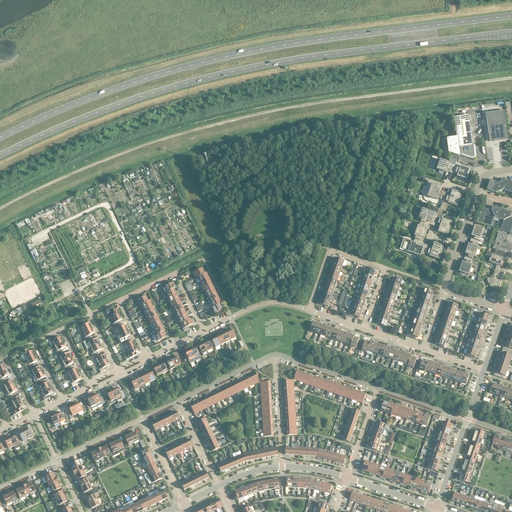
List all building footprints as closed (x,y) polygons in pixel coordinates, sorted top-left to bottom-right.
[(504,112),(486,114),(488,135),(489,135),(489,134),(493,133),(493,134),(494,134),(494,138),(499,142),(507,141),(508,141),(504,112)] [(454,118),(457,137),(447,138),(447,139),(448,153),(454,154),(452,159),(458,161),(460,156),(458,155),(457,153),(459,152),(459,153),(472,158),(473,158),(474,157),(474,156),(475,156),(475,155),(474,149),(474,148),(475,148),(474,148),(474,147),(473,146),(470,116),(454,118)] [(447,170),(453,172),(455,165),(449,164),(450,163),(440,160),(437,169),(446,172),(447,170)] [(456,163),(455,165),(453,172),(458,174),(457,176),(467,179),(470,170),(461,167),(461,165),(456,163)] [(487,190),(492,191),(497,193),(503,190),(500,184),(490,180),(487,190)] [(506,180),(500,184),(503,190),(508,192),(511,182),(506,180)] [(437,199),(443,200),(445,194),(440,192),(441,187),(432,184),(427,196),(437,200),(437,199)] [(457,207),(462,194),(452,190),(450,196),(445,194),(443,200),(440,209),(443,210),(445,211),(448,203),(457,207)] [(491,227),(494,217),(491,211),(482,208),(477,222),(491,227)] [(498,208),(491,211),(494,217),(499,219),(502,209),(498,208)] [(422,219),(420,224),(427,226),(428,222),(432,223),(431,224),(434,225),(438,214),(437,213),(435,213),(422,209),(419,218),(422,219)] [(439,209),(437,213),(438,214),(434,225),(440,227),(443,219),(444,216),(441,215),(443,210),(440,209),(439,209)] [(507,211),(502,209),(499,219),(504,221),(510,217),(507,211)] [(511,227),(511,218),(510,217),(504,221),(501,230),(510,233),(511,227)] [(452,222),(443,219),(440,227),(438,232),(448,235),(452,222)] [(427,226),(420,224),(419,227),(418,226),(414,236),(416,236),(415,239),(422,241),(422,238),(424,239),(427,229),(426,229),(427,226)] [(473,236),(471,242),(478,244),(480,238),(481,239),(484,229),(475,226),(471,236),(473,236)] [(492,240),(490,244),(494,246),(493,249),(510,255),(511,250),(510,250),(511,248),(511,247),(511,242),(507,241),(507,240),(508,240),(509,236),(498,232),(497,236),(498,236),(497,238),(495,241),(492,240)] [(400,249),(408,252),(414,254),(414,255),(416,255),(420,256),(421,254),(424,255),(425,253),(427,247),(424,246),(423,247),(420,246),(422,241),(415,239),(414,242),(404,238),(400,249)] [(478,244),(471,242),(470,245),(468,244),(465,254),(467,254),(466,257),(472,259),(473,256),(475,257),(478,247),(477,247),(478,244)] [(432,249),(427,247),(425,253),(430,255),(430,256),(439,260),(444,247),(434,243),(432,249)] [(496,265),(495,269),(498,270),(500,266),(502,267),(503,262),(501,261),(503,257),(487,252),(486,255),(491,256),(489,262),(496,265)] [(334,261),(333,263),(342,266),(344,261),(333,257),(332,260),(334,261)] [(472,259),(466,257),(464,263),(462,262),(459,272),(469,275),(472,265),(470,265),(472,259)] [(342,266),(333,263),(332,266),(331,265),(330,268),(340,271),(342,266)] [(196,278),(197,277),(204,274),(202,268),(193,273),(196,278)] [(340,271),(330,268),(329,270),(330,271),(330,273),(339,276),(340,271)] [(366,269),(364,274),(373,277),(374,275),(376,275),(377,272),(366,269)] [(498,270),(495,269),(492,278),(486,278),(487,278),(487,280),(488,282),(488,284),(490,283),(489,286),(498,289),(504,272),(498,270)] [(205,273),(204,274),(197,277),(200,282),(208,278),(205,273)] [(339,276),(330,273),(329,276),(327,275),(326,278),(337,282),(339,276)] [(373,277),(364,274),(363,279),(373,283),(374,280),(373,279),(373,277)] [(391,280),(391,283),(400,286),(402,281),(391,277),(390,280),(391,280)] [(210,283),(208,278),(200,282),(202,287),(210,283)] [(337,282),(326,278),(325,281),(327,281),(326,284),(335,287),(337,282)] [(373,283),(363,279),(361,284),(370,287),(371,285),(372,285),(373,283)] [(168,285),(166,282),(161,285),(162,288),(164,287),(166,292),(173,289),(175,288),(172,283),(168,285)] [(213,288),(210,283),(202,287),(205,293),(213,288)] [(400,286),(391,283),(390,285),(388,285),(387,287),(398,291),(400,286)] [(335,287),(326,284),(325,286),(324,286),(323,288),(333,292),(335,287)] [(370,287),(361,284),(359,289),(370,293),(371,290),(369,290),(370,287)] [(398,291),(387,287),(386,290),(388,291),(387,293),(396,296),(398,291)] [(215,294),(213,288),(205,293),(207,298),(215,294)] [(333,292),(323,288),(322,291),(323,291),(323,294),(332,297),(333,292)] [(424,288),(423,294),(432,297),(432,294),(434,295),(435,292),(424,288)] [(166,292),(162,294),(165,299),(167,298),(180,292),(179,290),(175,292),(173,289),(166,292)] [(370,293),(359,289),(357,294),(366,297),(367,295),(369,296),(370,293)] [(181,294),(180,292),(167,298),(170,303),(178,299),(177,296),(181,294)] [(396,296),(387,293),(386,296),(385,295),(384,298),(394,301),(396,296)] [(218,299),(215,294),(207,298),(204,299),(207,304),(210,303),(218,299)] [(332,297),(323,294),(322,296),(320,296),(319,298),(330,302),(332,297)] [(366,297),(357,294),(356,299),(366,303),(367,300),(366,300),(366,297)] [(432,297),(423,294),(421,299),(432,303),(432,300),(431,299),(432,297)] [(139,306),(141,305),(148,301),(147,301),(145,296),(137,300),(139,306)] [(330,302),(319,298),(318,301),(320,302),(319,304),(328,307),(330,302)] [(394,301),(384,298),(383,300),(385,301),(384,303),(393,306),(394,301)] [(180,302),(178,299),(170,303),(172,308),(185,302),(184,300),(180,302)] [(221,304),(218,299),(210,303),(212,308),(219,304),(219,305),(221,304)] [(366,303),(356,299),(354,304),(363,308),(364,305),(365,306),(366,303)] [(432,303),(421,299),(419,304),(428,307),(429,305),(431,305),(432,303)] [(29,305),(30,308),(41,303),(40,300),(29,305)] [(149,301),(147,301),(148,301),(141,305),(143,310),(151,306),(149,301)] [(186,304),(185,302),(172,308),(175,314),(183,309),(182,306),(186,304)] [(446,305),(446,307),(456,311),(458,306),(449,302),(448,305),(446,305)] [(393,306),(384,303),(383,306),(381,305),(380,308),(391,311),(393,306)] [(212,308),(211,308),(213,314),(222,310),(219,305),(219,304),(212,308)] [(363,308),(354,304),(352,310),(363,313),(364,311),(362,310),(363,308)] [(428,307),(419,304),(417,309),(428,313),(429,310),(427,310),(428,307)] [(154,311),(151,306),(143,310),(146,315),(154,311)] [(456,311),(446,307),(445,310),(446,311),(445,313),(454,316),(456,311)] [(391,311),(380,308),(379,311),(381,311),(380,314),(389,317),(391,311)] [(112,311),(111,309),(105,311),(107,314),(108,313),(111,319),(119,314),(118,312),(117,309),(112,311)] [(185,312),(183,309),(175,314),(177,319),(190,312),(189,310),(185,312)] [(428,313),(417,309),(416,314),(425,317),(426,315),(427,315),(428,313)] [(363,313),(352,310),(350,315),(359,318),(360,315),(362,316),(363,313)] [(156,316),(154,311),(146,315),(148,320),(156,316)] [(191,314),(190,312),(177,319),(180,324),(181,323),(188,320),(188,319),(187,317),(191,314)] [(454,316),(445,313),(445,315),(443,315),(442,318),(453,321),(454,316)] [(480,313),(478,319),(489,322),(490,320),(488,319),(489,316),(480,313)] [(120,317),(119,314),(111,319),(113,324),(112,324),(113,327),(119,324),(117,322),(122,319),(121,316),(120,317)] [(389,317),(380,314),(379,316),(378,315),(377,318),(388,322),(389,317)] [(425,317),(416,314),(414,319),(425,323),(425,320),(424,320),(425,317)] [(159,321),(156,316),(148,320),(151,325),(159,321)] [(388,322),(377,318),(376,321),(378,321),(377,324),(386,327),(388,322)] [(453,321),(442,318),(441,320),(443,321),(442,323),(451,326),(453,321)] [(189,319),(188,319),(188,320),(181,323),(184,328),(182,329),(184,332),(189,329),(188,326),(192,324),(189,319)] [(425,323),(414,319),(412,324),(421,328),(422,325),(424,326),(425,323)] [(489,322),(478,319),(477,324),(486,327),(487,324),(488,325),(489,322)] [(161,326),(159,321),(151,325),(153,330),(161,326)] [(77,325),(78,328),(81,333),(82,332),(91,328),(90,326),(89,323),(84,325),(82,322),(77,325)] [(310,331),(315,333),(319,322),(316,322),(316,323),(313,322),(310,331)] [(321,323),(319,322),(315,333),(320,335),(323,326),(321,325),(321,323)] [(451,326),(442,323),(441,326),(439,325),(439,328),(449,331),(451,326)] [(120,327),(119,324),(113,327),(114,330),(116,329),(118,334),(127,330),(126,328),(125,325),(120,327)] [(421,328),(412,324),(410,330),(421,333),(422,331),(420,330),(421,328)] [(486,327),(477,324),(475,329),(486,332),(486,330),(485,329),(486,327)] [(234,331),(231,325),(228,327),(230,330),(226,332),(230,340),(235,338),(232,331),(234,331)] [(326,327),(323,326),(320,335),(325,337),(329,326),(326,325),(326,327)] [(164,332),(161,326),(153,330),(156,335),(156,336),(163,332),(164,332)] [(332,327),(329,326),(325,337),(331,338),(334,329),(331,328),(332,327)] [(92,331),(91,328),(82,332),(85,337),(83,338),(85,341),(90,338),(89,336),(94,333),(93,330),(92,331)] [(336,330),(334,329),(331,338),(336,340),(339,329),(337,328),(336,330)] [(449,331),(439,328),(438,330),(439,331),(438,333),(447,336),(449,331)] [(342,330),(339,329),(336,340),(341,342),(344,333),(341,332),(342,330)] [(486,332),(475,329),(473,334),(482,337),(483,335),(485,335),(486,332)] [(128,333),(127,330),(118,334),(121,339),(119,340),(121,343),(126,340),(125,338),(130,335),(129,332),(128,333)] [(421,333),(410,330),(409,335),(418,338),(419,335),(420,336),(421,333)] [(156,336),(156,335),(154,336),(157,342),(165,337),(163,332),(156,336)] [(230,340),(226,332),(222,334),(223,336),(222,336),(225,343),(230,340)] [(346,334),(344,333),(341,342),(346,344),(349,333),(347,332),(346,334)] [(352,334),(349,333),(346,344),(351,345),(353,338),(354,338),(354,336),(352,335),(352,334)] [(447,336),(438,333),(438,336),(436,335),(435,338),(446,342),(447,336)] [(482,337),(473,334),(471,339),(482,343),(483,340),(481,339),(482,337)] [(210,335),(208,337),(213,347),(214,346),(215,348),(220,345),(216,337),(212,339),(210,335)] [(220,335),(216,337),(220,345),(225,343),(222,336),(221,337),(220,335)] [(52,341),(54,346),(63,342),(61,340),(62,339),(61,336),(55,339),(54,336),(49,339),(50,342),(52,341)] [(213,347),(208,337),(205,338),(206,341),(202,343),(207,352),(212,349),(211,348),(213,347)] [(356,339),(354,338),(353,338),(351,345),(350,347),(356,349),(359,338),(356,337),(356,339)] [(92,341),(90,338),(85,341),(86,344),(88,343),(90,348),(99,344),(97,342),(98,341),(97,338),(92,341)] [(446,342),(435,338),(434,341),(436,341),(435,344),(444,347),(446,342)] [(482,343),(471,339),(470,344),(479,347),(480,345),(481,345),(482,343)] [(128,343),(126,340),(121,343),(122,346),(124,345),(126,350),(135,346),(134,344),(134,343),(133,341),(128,343)] [(368,341),(365,340),(361,351),(367,353),(368,351),(367,351),(370,343),(367,343),(368,341)] [(370,342),(370,343),(367,351),(368,351),(372,353),(376,342),(373,341),(373,343),(370,342)] [(64,344),(63,342),(54,346),(56,351),(55,352),(56,355),(62,352),(64,351),(63,348),(66,347),(64,344)] [(197,342),(194,343),(197,349),(198,348),(201,354),(207,352),(202,343),(199,345),(197,342)] [(379,343),(376,342),(372,353),(378,354),(381,345),(378,345),(379,343)] [(511,343),(507,342),(506,345),(504,344),(502,349),(511,352),(511,351),(511,343)] [(197,349),(194,343),(192,344),(193,348),(189,350),(194,358),(199,356),(196,349),(197,349)] [(100,346),(99,344),(90,348),(93,353),(91,354),(92,357),(98,354),(97,352),(102,349),(100,346)] [(479,347),(470,344),(468,349),(479,353),(480,350),(478,350),(479,347)] [(383,346),(381,345),(378,354),(383,356),(386,346),(384,345),(383,346)] [(136,348),(135,346),(126,350),(129,355),(124,357),(126,360),(136,355),(135,353),(138,351),(136,348)] [(389,346),(386,346),(383,356),(388,358),(391,349),(388,348),(389,346)] [(184,348),(181,350),(184,355),(185,354),(188,361),(194,358),(189,350),(185,351),(184,348)] [(393,350),(391,349),(388,358),(393,360),(397,349),(394,348),(393,350)] [(28,349),(26,350),(20,353),(22,356),(23,355),(26,360),(34,356),(33,353),(34,353),(32,350),(29,352),(28,349)] [(399,350),(397,349),(393,360),(398,361),(401,352),(399,352),(399,350)] [(479,353),(468,349),(466,355),(468,355),(468,357),(474,359),(474,357),(475,358),(476,355),(478,355),(479,353)] [(511,352),(502,349),(501,354),(502,355),(501,358),(510,361),(511,355),(511,352)] [(63,355),(62,352),(56,355),(58,358),(59,357),(62,362),(70,358),(69,356),(70,355),(68,352),(63,355)] [(178,358),(176,352),(173,354),(175,357),(171,359),(175,367),(180,365),(177,358),(178,358)] [(404,353),(401,352),(398,361),(403,363),(407,353),(404,352),(404,353)] [(410,353),(407,353),(403,363),(408,365),(411,357),(411,358),(412,356),(409,355),(410,353)] [(99,357),(98,354),(92,357),(94,360),(95,359),(98,364),(106,360),(105,358),(106,357),(104,354),(99,357)] [(35,358),(34,356),(26,360),(28,365),(25,367),(26,370),(34,366),(32,363),(37,361),(36,358),(35,358)] [(165,357),(163,359),(165,364),(167,363),(170,370),(175,367),(171,359),(167,361),(165,357)] [(413,358),(411,358),(411,357),(408,365),(408,366),(413,368),(417,358),(414,357),(413,358)] [(72,360),(70,358),(62,362),(64,367),(63,368),(64,371),(70,368),(68,365),(74,363),(72,360)] [(510,361),(501,358),(500,363),(511,367),(511,366),(511,365),(509,364),(510,361)] [(165,364),(163,359),(160,360),(161,363),(157,365),(162,374),(167,371),(164,365),(165,364)] [(108,362),(106,360),(98,364),(100,369),(99,370),(100,373),(106,370),(105,367),(110,365),(108,362)] [(425,361),(423,360),(419,370),(425,372),(425,371),(427,363),(425,362),(425,361)] [(428,361),(427,363),(425,371),(430,372),(434,362),(431,361),(430,362),(428,361)] [(436,363),(434,362),(430,372),(435,374),(438,365),(436,364),(436,363)] [(511,367),(500,363),(498,368),(507,371),(508,368),(511,369),(511,367)] [(149,365),(150,367),(152,371),(153,370),(156,376),(162,374),(157,365),(154,367),(152,364),(149,365)] [(441,366),(438,365),(435,374),(440,376),(444,365),(441,364),(441,366)] [(446,366),(444,365),(440,376),(445,378),(448,368),(446,368),(446,366)] [(35,369),(34,366),(26,370),(28,373),(31,371),(33,376),(42,372),(41,369),(40,366),(35,369)] [(150,367),(148,368),(149,372),(145,374),(149,382),(155,380),(152,373),(153,373),(152,371),(150,367)] [(71,371),(70,368),(64,371),(66,374),(67,373),(70,378),(78,374),(77,371),(78,371),(76,368),(71,371)] [(451,369),(448,368),(445,378),(450,379),(454,369),(451,368),(451,369)] [(507,371),(498,368),(497,371),(495,370),(493,376),(503,379),(504,376),(505,376),(507,371)] [(457,370),(454,369),(450,379),(456,381),(459,372),(456,371),(457,370)] [(7,372),(6,370),(0,372),(0,382),(5,380),(4,377),(9,375),(8,372),(7,372)] [(296,373),(294,380),(295,382),(296,381),(300,382),(303,372),(295,370),(294,373),(296,373)] [(461,373),(459,372),(456,381),(461,383),(464,372),(462,371),(461,373)] [(43,374),(42,372),(33,376),(36,381),(35,382),(36,385),(41,382),(40,379),(45,377),(44,374),(43,374)] [(256,372),(249,376),(253,385),(257,383),(258,384),(259,382),(256,376),(258,375),(256,372)] [(309,374),(303,372),(300,382),(304,384),(304,386),(306,386),(306,384),(305,384),(309,374)] [(467,373),(464,372),(461,383),(466,385),(469,376),(466,375),(467,373)] [(79,376),(78,374),(70,378),(72,383),(71,384),(72,387),(78,384),(76,381),(81,379),(80,376),(79,376)] [(149,382),(145,374),(141,376),(142,378),(141,378),(144,385),(149,382)] [(314,376),(309,374),(305,384),(306,384),(311,386),(314,376)] [(253,385),(249,376),(244,379),(248,388),(247,388),(248,390),(250,389),(249,387),(253,385)] [(320,378),(314,376),(311,386),(316,387),(315,389),(317,390),(318,388),(317,388),(320,378)] [(130,377),(127,379),(129,384),(131,383),(134,390),(139,387),(135,379),(131,380),(130,377)] [(139,377),(135,379),(139,387),(144,385),(141,378),(140,379),(139,377)] [(326,380),(320,378),(317,388),(318,388),(322,390),(326,380)] [(248,388),(244,379),(238,381),(243,390),(247,388),(248,388)] [(283,379),(284,387),(294,387),(294,383),(295,382),(294,380),(287,381),(286,379),(283,379)] [(7,383),(5,380),(0,382),(1,386),(3,385),(5,390),(14,386),(13,383),(12,380),(7,383)] [(266,382),(259,382),(258,384),(260,385),(260,389),(270,388),(270,380),(266,380),(266,382)] [(331,382),(326,380),(322,390),(327,391),(326,393),(328,394),(329,392),(328,392),(331,382)] [(243,390),(238,381),(233,384),(237,393),(236,393),(237,395),(239,394),(238,392),(243,390)] [(43,385),(41,382),(36,385),(37,388),(39,387),(41,392),(50,388),(49,385),(48,382),(43,385)] [(337,384),(331,382),(328,392),(329,392),(334,394),(337,384)] [(488,391),(491,392),(490,393),(496,395),(499,386),(496,385),(496,383),(494,382),(491,382),(490,386),(488,391)] [(237,393),(233,384),(227,386),(232,396),(236,393),(237,393)] [(343,386),(337,384),(334,394),(338,395),(338,397),(340,398),(341,396),(340,396),(343,386)] [(502,387),(499,386),(496,395),(501,396),(504,386),(502,385),(502,387)] [(15,388),(14,386),(5,390),(8,395),(6,396),(8,399),(13,396),(12,393),(17,391),(16,388),(15,388)] [(232,396),(227,386),(222,389),(226,398),(225,399),(226,401),(228,400),(227,398),(232,396)] [(349,388),(343,386),(340,396),(341,396),(345,398),(349,388)] [(507,387),(504,386),(501,396),(506,398),(509,389),(506,388),(507,387)] [(51,390),(50,388),(41,392),(44,397),(42,398),(44,401),(49,398),(48,395),(53,393),(52,390),(51,390)] [(115,388),(111,390),(116,399),(121,397),(122,399),(125,397),(121,391),(119,392),(118,390),(116,391),(115,388)] [(354,390),(349,388),(345,398),(350,399),(349,401),(351,402),(352,400),(351,400),(354,390)] [(226,398),(222,389),(217,392),(221,401),(225,399),(226,398)] [(116,399),(111,390),(107,392),(108,395),(107,395),(108,397),(105,399),(109,405),(111,404),(110,402),(116,399)] [(360,392),(354,390),(351,400),(352,400),(357,401),(360,392)] [(221,401),(217,392),(211,394),(216,403),(215,404),(216,406),(218,405),(217,403),(221,401)] [(366,394),(360,392),(357,401),(363,403),(366,394)] [(95,394),(91,396),(97,407),(105,403),(101,397),(99,398),(98,396),(96,396),(95,394)] [(216,403),(211,394),(206,397),(210,406),(215,404),(216,403)] [(15,398),(13,396),(8,399),(9,401),(11,401),(13,406),(22,402),(20,399),(21,399),(20,396),(15,398)] [(97,407),(91,396),(87,398),(88,400),(87,401),(88,403),(85,404),(89,411),(97,407)] [(210,406),(206,397),(200,400),(205,409),(204,409),(205,411),(207,410),(206,408),(210,406)] [(205,409),(200,400),(195,402),(199,411),(204,409),(205,409)] [(380,411),(386,412),(389,402),(387,401),(386,402),(383,402),(380,411)] [(23,404),(22,402),(13,406),(15,411),(13,412),(14,414),(13,414),(14,415),(23,411),(22,408),(25,407),(23,404)] [(199,411),(195,402),(189,405),(194,414),(199,411)] [(392,403),(389,402),(386,412),(391,414),(394,405),(391,404),(392,403)] [(77,403),(73,405),(77,414),(82,411),(83,413),(86,412),(83,405),(80,407),(79,405),(78,405),(77,403)] [(396,406),(394,405),(391,414),(396,416),(400,405),(397,404),(396,406)] [(77,414),(73,405),(69,407),(70,409),(69,410),(70,412),(67,413),(70,420),(73,418),(72,416),(77,414)] [(402,406),(400,405),(396,416),(401,418),(404,409),(402,408),(402,406)] [(407,409),(404,409),(401,418),(406,419),(410,409),(407,408),(407,409)] [(412,410),(410,409),(406,419),(411,421),(414,412),(412,411),(412,410)] [(417,413),(414,412),(411,421),(416,423),(420,412),(417,411),(417,413)] [(59,412),(55,414),(59,423),(64,420),(65,422),(68,421),(65,414),(62,416),(61,414),(60,414),(59,412)] [(179,419),(176,412),(171,414),(174,422),(173,422),(174,424),(177,423),(175,421),(179,419)] [(423,413),(420,412),(416,423),(421,425),(425,416),(422,415),(423,413)] [(59,423),(55,414),(51,416),(52,418),(50,419),(52,421),(49,422),(52,429),(55,427),(54,425),(59,423)] [(174,422),(171,414),(166,417),(169,424),(173,422),(174,422)] [(427,416),(425,416),(421,425),(427,426),(430,416),(428,415),(427,416)] [(169,424),(166,417),(161,419),(164,426),(163,427),(164,429),(167,428),(166,426),(169,424)] [(207,422),(205,418),(198,422),(200,427),(207,423),(208,425),(210,424),(209,421),(207,422)] [(164,426),(161,419),(156,421),(160,429),(163,427),(164,426)] [(160,429),(156,421),(151,424),(155,431),(160,429)] [(376,425),(375,427),(384,430),(386,425),(375,421),(374,424),(376,425)] [(443,422),(441,427),(452,431),(453,428),(451,428),(452,425),(443,422)] [(207,423),(200,427),(203,432),(210,428),(208,425),(207,423)] [(35,436),(29,425),(26,426),(28,429),(27,430),(27,429),(23,431),(28,440),(35,436)] [(384,430),(375,427),(374,430),(372,429),(371,432),(382,435),(384,430)] [(452,431),(441,427),(440,432),(449,435),(449,433),(451,433),(452,431)] [(212,432),(210,428),(203,432),(205,437),(212,433),(213,434),(215,433),(214,431),(212,432)] [(18,430),(15,432),(22,446),(29,442),(28,440),(23,431),(20,433),(19,434),(18,430)] [(480,430),(480,431),(479,433),(475,432),(474,436),(482,439),(484,435),(486,435),(487,435),(487,433),(480,430)] [(22,446),(15,432),(12,433),(14,436),(13,437),(12,436),(9,438),(13,447),(14,449),(22,446)] [(135,432),(129,435),(133,443),(138,440),(139,441),(142,440),(139,434),(136,436),(135,432)] [(382,435),(371,432),(370,435),(372,435),(371,437),(380,441),(382,435)] [(449,435),(440,432),(438,437),(448,441),(449,438),(448,438),(449,435)] [(212,433),(205,437),(207,441),(215,438),(213,434),(212,433)] [(133,443),(129,435),(124,437),(126,441),(123,442),(126,448),(129,446),(128,445),(133,443)] [(343,435),(343,436),(341,440),(349,443),(351,437),(343,435)] [(482,439),(474,436),(472,441),(476,443),(475,445),(482,447),(483,446),(482,445),(481,444),(482,439)] [(497,449),(499,449),(501,442),(499,441),(500,437),(495,436),(492,444),(497,446),(496,448),(497,449)] [(3,437),(0,439),(6,450),(13,447),(9,438),(5,440),(6,440),(5,441),(3,437)] [(380,441),(371,437),(370,440),(369,439),(368,442),(379,446),(380,441)] [(448,441),(438,437),(436,443),(445,446),(446,443),(448,444),(448,441)] [(216,442),(215,438),(207,441),(210,446),(217,443),(218,444),(220,443),(219,440),(216,442)] [(193,447),(189,439),(184,442),(188,449),(186,450),(188,452),(190,451),(189,449),(193,447)] [(505,439),(503,442),(501,442),(499,449),(500,450),(501,449),(502,450),(506,452),(507,449),(510,441),(505,439)] [(119,440),(114,442),(119,453),(126,450),(125,448),(126,448),(123,442),(121,443),(119,440)] [(119,453),(114,442),(108,445),(110,448),(108,450),(110,455),(111,457),(119,453)] [(188,449),(184,442),(179,444),(183,452),(186,450),(188,449)] [(379,446),(368,442),(367,445),(369,445),(368,448),(377,451),(379,446)] [(217,443),(210,446),(212,451),(219,448),(218,444),(217,443)] [(445,446),(436,443),(434,448),(445,451),(446,449),(444,448),(445,446)] [(183,452),(179,444),(174,447),(178,454),(177,455),(178,457),(180,456),(179,453),(183,452)] [(482,447),(475,445),(474,447),(470,446),(469,451),(477,454),(479,449),(481,450),(482,449),(482,447)] [(106,446),(101,449),(105,457),(104,457),(105,458),(110,455),(108,450),(106,446)] [(178,454),(174,447),(170,449),(173,456),(177,455),(178,454)] [(95,451),(99,459),(100,459),(104,457),(105,457),(101,449),(101,448),(95,451)] [(445,451),(434,448),(433,453),(442,456),(442,453),(444,454),(445,451)] [(150,454),(147,449),(136,454),(139,459),(150,454)] [(173,456),(170,449),(165,452),(168,459),(173,456)] [(95,451),(90,454),(94,463),(100,460),(100,459),(99,459),(95,451)] [(477,454),(469,451),(467,456),(471,457),(470,459),(477,462),(478,460),(477,459),(476,459),(477,454)] [(442,456),(433,453),(431,458),(441,462),(442,459),(441,458),(442,456)] [(152,459),(150,454),(139,459),(142,464),(144,463),(152,459)] [(245,462),(243,454),(237,456),(240,464),(245,462)] [(233,458),(232,455),(230,457),(231,459),(227,460),(230,468),(235,466),(232,458),(233,458)] [(240,464),(237,456),(233,458),(232,458),(235,466),(240,464)] [(441,462),(431,458),(429,463),(438,466),(439,464),(441,464),(441,462)] [(154,464),(152,459),(144,463),(146,468),(154,464)] [(477,462),(470,459),(469,462),(465,460),(464,465),(475,469),(477,462)] [(69,464),(72,469),(72,470),(80,466),(81,466),(78,460),(69,464)] [(223,462),(222,460),(220,461),(221,463),(217,465),(220,472),(225,470),(222,462),(223,462)] [(230,468),(227,460),(223,462),(222,462),(225,470),(230,468)] [(370,463),(363,460),(361,465),(363,466),(361,472),(364,473),(365,471),(367,472),(370,463)] [(375,465),(370,463),(367,472),(370,473),(369,475),(372,475),(375,465)] [(438,466),(429,463),(427,468),(438,472),(439,469),(437,469),(438,466)] [(157,469),(154,464),(146,468),(149,473),(157,469)] [(381,467),(375,465),(372,475),(374,476),(375,475),(377,476),(381,467)] [(475,469),(464,465),(462,470),(466,472),(465,474),(472,476),(475,469)] [(72,470),(72,469),(71,470),(74,475),(83,471),(82,471),(80,466),(72,470)] [(386,468),(381,467),(377,476),(380,476),(379,478),(382,479),(386,468)] [(391,470),(386,468),(382,479),(385,480),(385,478),(388,479),(391,470)] [(159,474),(157,469),(149,473),(146,474),(149,479),(159,474)] [(83,470),(82,471),(83,471),(74,475),(77,480),(81,478),(86,476),(83,470)] [(201,472),(200,470),(197,471),(198,474),(199,473),(203,480),(208,478),(204,471),(201,472)] [(396,472),(391,470),(388,479),(390,480),(390,482),(392,482),(396,472)] [(401,474),(396,472),(392,482),(395,483),(395,482),(398,483),(401,474)] [(46,483),(47,482),(55,478),(52,473),(43,477),(46,483)] [(199,473),(198,474),(195,475),(198,483),(203,480),(199,473)] [(162,479),(159,474),(149,479),(151,484),(162,479)] [(406,475),(401,474),(398,483),(400,483),(400,485),(403,486),(406,475)] [(472,476),(465,474),(464,476),(460,475),(459,480),(467,483),(469,478),(471,479),(472,478),(472,476)] [(86,475),(86,476),(81,478),(82,481),(78,483),(81,488),(89,484),(87,479),(88,478),(86,475)] [(191,477),(190,475),(187,476),(188,478),(190,478),(193,485),(198,483),(195,475),(191,477)] [(411,477),(406,475),(403,486),(405,487),(406,485),(408,486),(411,477)] [(416,479),(411,477),(408,486),(411,487),(410,489),(413,489),(416,479)] [(55,478),(47,482),(49,487),(57,483),(58,483),(55,478)] [(190,478),(188,478),(185,480),(188,487),(193,485),(190,478)] [(422,481),(416,479),(413,489),(415,490),(416,489),(418,490),(422,481)] [(188,487),(185,480),(180,483),(183,490),(188,487)] [(427,482),(422,481),(418,490),(421,490),(420,492),(423,493),(427,482)] [(432,484),(427,482),(423,493),(426,494),(426,492),(429,493),(432,484)] [(31,483),(26,485),(30,494),(29,494),(30,494),(35,492),(31,483)] [(49,487),(48,487),(51,493),(56,490),(60,489),(58,483),(57,483),(49,487)] [(258,492),(256,483),(250,486),(253,494),(258,492)] [(92,489),(89,484),(81,488),(83,493),(87,492),(88,494),(94,491),(93,488),(92,489)] [(332,485),(326,484),(324,493),(329,494),(329,496),(331,496),(332,491),(331,491),(332,485)] [(20,488),(21,488),(25,496),(29,494),(30,494),(26,485),(20,488)] [(253,494),(250,486),(245,488),(248,496),(253,494)] [(21,488),(20,488),(15,491),(17,494),(20,499),(25,497),(25,496),(21,488)] [(163,490),(158,492),(162,500),(167,498),(165,495),(168,493),(165,488),(162,489),(163,490)] [(248,496),(245,488),(240,490),(243,498),(248,496)] [(51,493),(50,493),(52,496),(53,495),(56,500),(64,496),(61,491),(58,493),(56,490),(51,493)] [(243,498),(240,490),(235,492),(238,500),(243,498)] [(17,494),(15,491),(7,494),(12,503),(13,505),(18,503),(17,501),(20,500),(20,499),(17,494)] [(95,494),(94,491),(88,494),(89,496),(86,498),(88,504),(97,500),(94,494),(95,494)] [(162,500),(158,492),(153,495),(157,503),(162,500)] [(350,501),(355,503),(358,494),(352,492),(350,501)] [(12,503),(7,494),(2,497),(4,501),(1,502),(4,508),(7,506),(7,505),(12,503)] [(363,496),(358,494),(355,503),(361,504),(363,496)] [(157,503),(153,495),(148,497),(152,505),(157,503)] [(470,495),(469,497),(466,506),(471,508),(474,499),(475,496),(470,495)] [(66,502),(64,496),(56,500),(58,505),(57,506),(58,509),(64,506),(63,503),(66,502)] [(369,498),(363,496),(361,504),(366,506),(369,498)] [(152,505),(148,497),(144,500),(147,508),(152,505)] [(374,500),(369,498),(366,506),(371,508),(374,500)] [(133,502),(134,504),(137,511),(138,511),(143,510),(139,502),(137,499),(133,502)] [(222,507),(219,499),(213,502),(217,509),(216,510),(216,511),(219,511),(218,509),(222,507)] [(99,505),(97,500),(88,504),(91,509),(95,507),(96,510),(99,508),(102,507),(101,506),(100,504),(99,505)] [(147,508),(144,500),(139,502),(143,510),(147,508)] [(380,502),(374,500),(371,508),(377,510),(380,502)] [(217,509),(213,502),(209,504),(212,511),(216,510),(217,509)] [(385,504),(380,502),(377,510),(382,511),(385,504)] [(489,502),(488,504),(485,511),(491,511),(494,503),(489,502)] [(327,506),(319,503),(317,508),(326,511),(327,506)]
